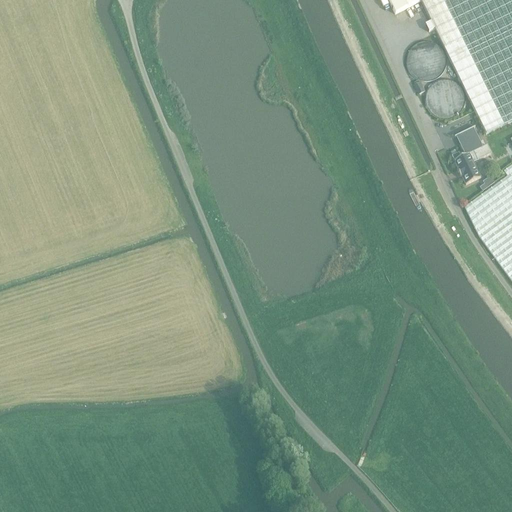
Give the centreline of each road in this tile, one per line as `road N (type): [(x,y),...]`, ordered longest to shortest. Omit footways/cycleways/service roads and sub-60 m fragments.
road 1 (unclassified): [(391,511),(264,363),(147,83),(123,0)]
road 2 (unclassified): [(511,292),(461,222),(359,0)]
